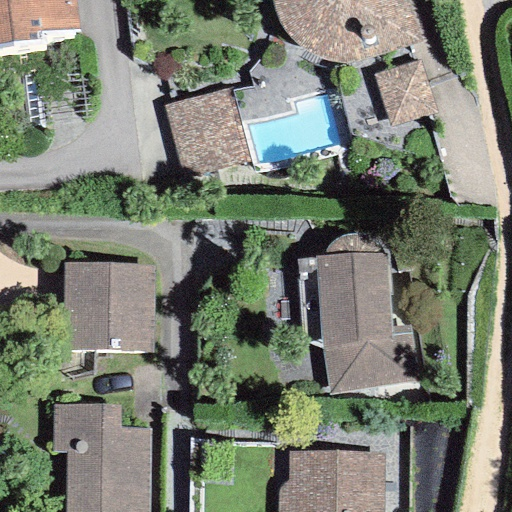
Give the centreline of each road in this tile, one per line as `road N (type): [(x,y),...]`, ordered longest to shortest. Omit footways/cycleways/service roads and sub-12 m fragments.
road 1 (residential): [(480,0),(506,134),(477,511)]
road 2 (unknown): [(0,164),(83,159),(101,150),(116,82),(108,0)]
